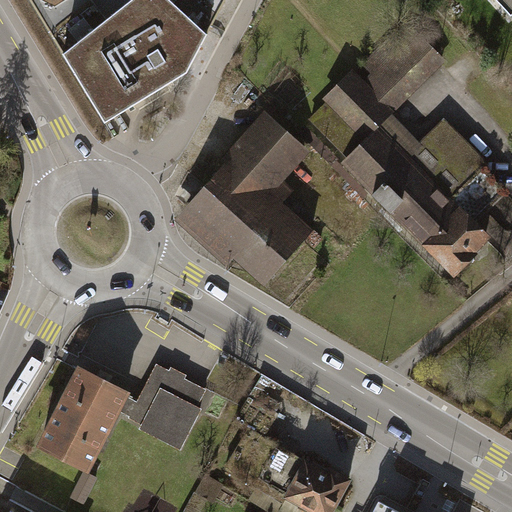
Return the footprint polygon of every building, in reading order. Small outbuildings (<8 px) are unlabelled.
[(27,0),(61,54),(104,124),(186,73),(206,35),(224,0),(27,0)] [(511,0),(494,0),(511,18),(511,0)] [(373,126),(440,59),(402,23),(359,66),(368,74),(359,83),(350,73),(304,119),(343,158),(337,163),(449,273),(483,239),(468,224),(500,192),(476,169),(481,164),(439,122),(404,156),(373,126)] [(305,155),(256,115),(171,219),(253,285),(299,228),(267,202),(305,155)] [(171,372),(157,365),(138,402),(125,395),(117,410),(130,416),(130,417),(143,424),(141,428),(180,448),(201,409),(196,407),(205,390),(183,378),(181,382),(169,376),(171,372)] [(126,393),(80,370),(42,444),(88,467),(117,410),(125,395),(126,393)] [(324,454),(301,441),(280,479),(325,504),(348,461),(327,449),(324,454)] [(364,511),(392,511),(371,500),(364,511)]
